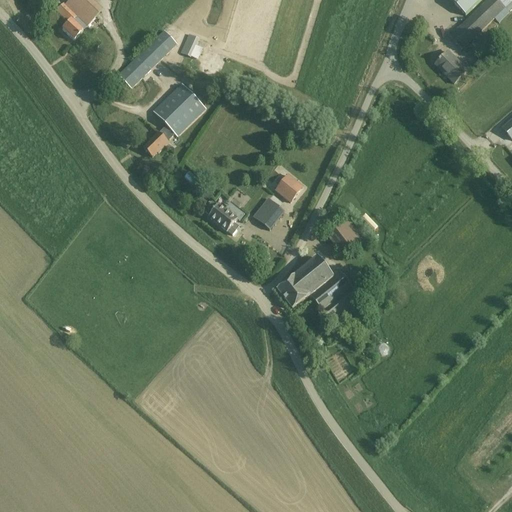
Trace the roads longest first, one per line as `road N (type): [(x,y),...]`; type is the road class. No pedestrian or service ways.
road 1 (tertiary): [(260,299),(123,177),(0,15)]
road 2 (unclassified): [(260,299),(351,142),(386,57)]
road 3 (tertiary): [(401,511),(325,414),(260,299)]
road 4 (unclassified): [(386,57),(511,185)]
